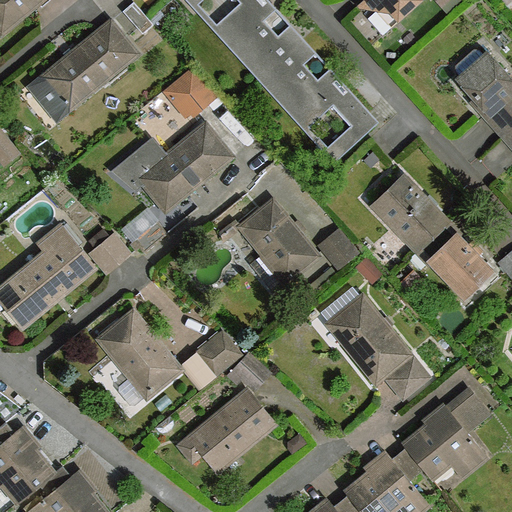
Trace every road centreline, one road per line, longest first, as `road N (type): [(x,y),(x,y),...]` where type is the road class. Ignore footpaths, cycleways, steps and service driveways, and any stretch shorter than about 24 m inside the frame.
road 1 (residential): [(308,0),(511,226)]
road 2 (residential): [(193,511),(0,361)]
